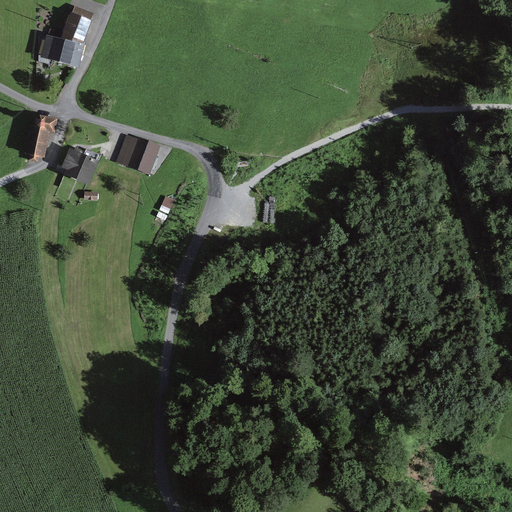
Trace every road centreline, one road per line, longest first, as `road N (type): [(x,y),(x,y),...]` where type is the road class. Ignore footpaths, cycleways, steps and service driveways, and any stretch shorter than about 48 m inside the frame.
road 1 (unclassified): [(178,511),(163,473),(163,385),(178,287),(214,194),(211,168),(186,146),(63,113)]
road 2 (track): [(214,194),(232,193),(384,115),(511,106)]
road 3 (unclassified): [(63,113),(111,0)]
